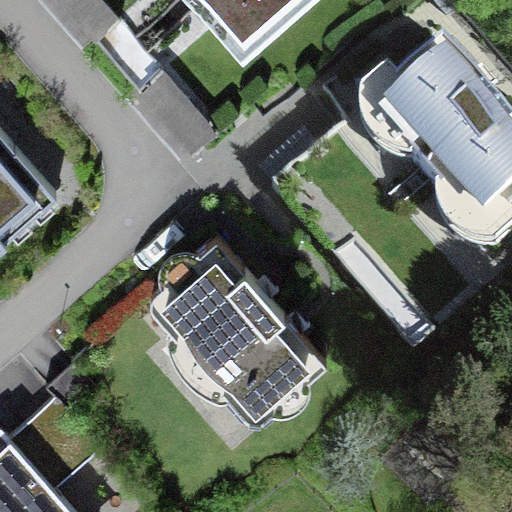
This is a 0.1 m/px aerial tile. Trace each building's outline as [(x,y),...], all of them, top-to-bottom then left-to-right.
[(64,0),(192,146),(216,128),(160,65),(210,20),(196,3),(147,46),(136,34),(175,0),(139,0),(120,18),(104,0),(64,0)] [(192,0),(196,3),(240,54),(302,0),(192,0)] [(425,175),(501,109),(489,95),(474,78),(443,43),(397,83),(368,109),(413,161),(425,175)] [(483,70),(474,78),(489,95),(498,87),(483,70)] [(368,109),(397,83),(387,72),(360,96),(359,104),(363,130),(373,145),(394,159),(410,163),(413,161),(368,109)] [(511,121),(501,109),(425,175),(438,189),(483,241),(511,215),(511,121)] [(0,239),(56,190),(0,126),(0,239)] [(511,235),(511,215),(483,241),(438,189),(435,200),(439,217),(448,231),(462,242),(478,249),(495,250),(511,235)] [(228,392),(244,410),(253,415),(263,413),(271,407),(309,373),(326,358),(301,329),(286,312),(270,293),(255,276),(217,233),(200,247),(161,281),(155,286),(150,298),(154,307),(170,325),(228,392)] [(161,281),(200,247),(183,243),(171,247),(162,256),(158,268),(161,281)] [(264,269),(255,276),(270,293),(279,286),(264,269)] [(295,304),(286,312),(301,329),(310,321),(295,304)] [(219,395),(228,392),(170,325),(166,334),(173,354),(192,379),(219,395)] [(309,373),(271,407),(283,412),(300,408),(309,398),(312,386),(309,373)] [(0,441),(0,511),(78,511),(54,484),(100,445),(55,394),(0,441)]
